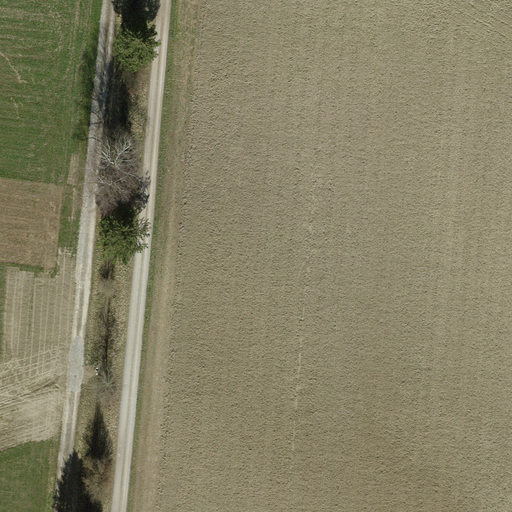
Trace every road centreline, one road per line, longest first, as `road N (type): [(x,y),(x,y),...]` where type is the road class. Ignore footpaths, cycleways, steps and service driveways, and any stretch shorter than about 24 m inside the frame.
road 1 (track): [(64,511),(111,0)]
road 2 (track): [(120,511),(166,0)]
